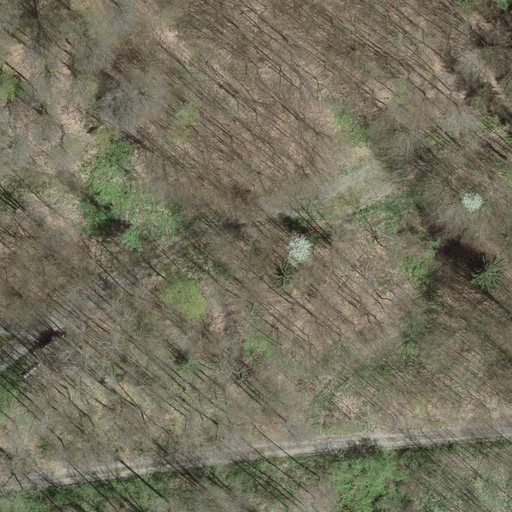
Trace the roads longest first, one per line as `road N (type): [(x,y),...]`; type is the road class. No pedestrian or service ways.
road 1 (track): [(0,354),(379,154),(511,102)]
road 2 (track): [(0,486),(511,433)]
